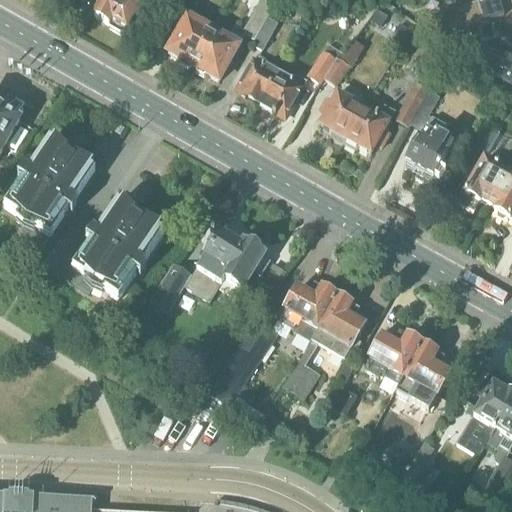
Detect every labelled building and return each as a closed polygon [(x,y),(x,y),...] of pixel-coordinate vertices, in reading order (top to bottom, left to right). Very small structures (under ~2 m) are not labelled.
[(104,0),(93,19),(108,27),(109,31),(120,37),(124,36),(144,0),(104,0)] [(200,0),(181,0),(180,3),(194,11),(200,0)] [(255,45),(268,22),(278,6),(267,0),(263,0),(244,34),(235,29),(226,45),(212,37),(194,70),(197,72),(196,75),(204,79),(207,77),(219,85),(245,39),(255,45)] [(486,0),(438,14),(444,37),(501,21),(502,21),(498,7),(499,7),(497,0),(486,0)] [(511,3),(499,7),(498,7),(502,21),(501,21),(504,30),(511,28),(511,3)] [(380,31),(387,20),(376,13),(369,25),(380,31)] [(194,70),(212,37),(198,29),(203,20),(192,14),(168,56),(181,63),(180,66),(188,71),(191,68),(194,70)] [(268,22),(255,45),(253,49),(263,55),(278,28),(268,22)] [(336,61),(339,63),(343,57),(327,47),(322,56),(334,64),(336,61)] [(511,63),(489,49),(476,70),(511,91),(511,89),(511,63)] [(334,64),(322,56),(308,80),(321,87),(324,82),(334,64)] [(259,108),(277,77),(264,70),(267,65),(259,60),(255,65),(253,64),(236,94),(242,98),(242,99),(259,108)] [(334,64),(324,82),(336,89),(348,68),(339,63),(336,61),(334,64)] [(277,77),(259,108),(260,109),(261,109),(273,116),(272,118),(275,119),(276,118),(284,122),(306,85),(297,80),(293,87),(277,77)] [(430,100),(432,96),(416,87),(395,124),(407,131),(409,128),(426,97),(430,100)] [(426,97),(409,128),(419,134),(421,131),(425,133),(419,143),(418,143),(415,142),(411,149),(414,151),(405,165),(410,168),(420,173),(415,181),(434,192),(438,186),(444,189),(451,178),(440,172),(443,168),(441,167),(452,147),(441,141),(447,130),(438,125),(428,120),(439,100),(432,96),(430,100),(426,97)] [(331,140),(341,146),(361,111),(337,97),(332,105),(327,102),(325,105),(324,106),(325,107),(323,111),(322,111),(321,112),(319,116),(324,119),(319,129),(333,137),(331,140)] [(3,114),(0,112),(0,157),(19,124),(18,123),(23,114),(8,106),(3,114)] [(361,111),(341,146),(355,153),(356,150),(370,158),(376,148),(381,151),(384,147),(384,146),(386,142),(387,142),(387,141),(389,137),(384,134),(394,116),(381,108),(375,118),(361,111)] [(498,136),(483,127),(463,162),(475,168),(483,154),(487,156),(498,136)] [(25,173),(18,181),(19,181),(22,183),(4,210),(26,225),(20,235),(42,250),(49,241),(50,241),(95,175),(97,176),(97,175),(84,169),(87,163),(90,165),(90,164),(56,141),(56,142),(57,142),(54,147),(49,143),(28,175),(25,173)] [(480,204),(488,208),(511,166),(511,145),(508,143),(500,155),(493,168),(483,162),(464,197),(459,206),(474,214),(479,206),(480,204)] [(493,214),(496,215),(496,221),(501,223),(506,221),(509,223),(510,222),(511,222),(511,166),(488,208),(494,212),(493,214)] [(117,205),(72,272),(73,272),(66,282),(89,298),(95,288),(118,303),(136,277),(139,279),(140,280),(144,270),(142,268),(163,237),(158,233),(161,229),(162,230),(163,229),(129,206),(128,207),(131,209),(127,214),(116,203),(115,204),(117,205)] [(197,274),(193,282),(185,294),(208,308),(223,285),(240,296),(253,274),(261,279),(269,266),(261,261),(262,259),(244,248),(243,250),(220,235),(212,248),(207,247),(200,258),(204,262),(197,274)] [(166,280),(159,291),(160,292),(155,301),(170,310),(189,280),(174,270),(167,281),(166,280)] [(311,344),(337,297),(327,292),(321,292),(314,288),(307,299),(296,292),(284,314),(285,315),(279,326),(293,334),(291,336),(310,346),(311,344)] [(337,297),(311,344),(343,363),(349,352),(350,353),(369,321),(358,315),(359,313),(350,308),(348,304),(337,297)] [(256,325),(207,398),(228,412),(257,431),(264,420),(247,408),(256,395),(249,391),(248,392),(244,389),(277,339),(256,325)] [(397,393),(423,346),(412,341),(407,341),(399,336),(398,338),(387,332),(370,363),(371,364),(365,375),(378,382),(380,379),(397,389),(396,392),(397,393)] [(423,346),(397,393),(429,411),(435,401),(437,401),(449,378),(438,372),(444,361),(436,357),(432,353),(433,352),(423,346)] [(334,380),(345,385),(354,368),(344,363),(334,380)] [(298,366),(282,390),(303,403),(318,378),(305,370),(298,366)] [(477,460),(486,445),(511,402),(511,399),(507,396),(508,393),(507,390),(500,386),(496,386),(494,389),(492,388),(492,390),(484,385),(476,399),(483,403),(472,421),(482,427),(466,453),(477,460)] [(341,392),(331,412),(345,420),(356,401),(341,392)] [(511,402),(486,445),(496,452),(493,457),(495,465),(500,468),(489,484),(510,496),(511,492),(511,464),(507,461),(511,452),(511,402)] [(396,495),(413,464),(415,460),(396,449),(369,495),(389,507),(396,495)] [(413,464),(396,495),(413,505),(432,475),(413,464)] [(91,511),(92,505),(44,502),(44,501),(44,499),(42,499),(42,501),(42,502),(32,502),(32,496),(29,496),(29,493),(28,493),(28,496),(25,496),(24,503),(12,503),(13,495),(10,495),(10,492),(9,492),(8,495),(5,495),(5,500),(0,500),(0,511),(91,511)]
